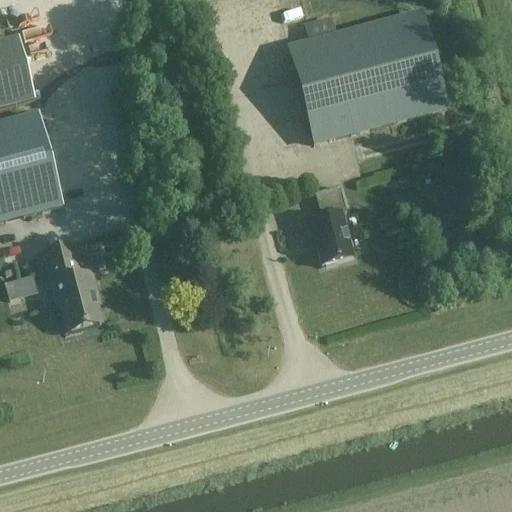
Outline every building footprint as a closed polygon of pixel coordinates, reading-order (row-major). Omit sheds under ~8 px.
[(313,147),(446,112),(421,18),(288,53),(313,147)] [(18,42),(0,46),(0,112),(34,104),(18,42)] [(0,225),(62,210),(38,119),(0,129),(0,225)] [(339,190),(314,197),(321,222),(305,226),(310,242),(314,241),(321,270),(353,261),(341,217),(346,216),(339,190)] [(100,218),(79,222),(82,239),(103,235),(100,218)] [(96,297),(91,277),(80,280),(72,249),(43,257),(56,306),(59,306),(66,336),(101,327),(93,298),(96,297)]
